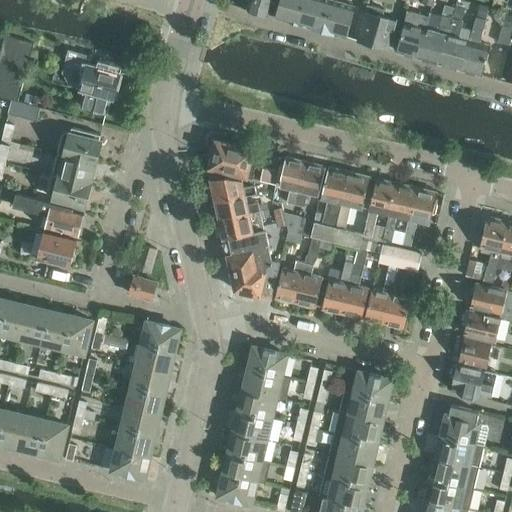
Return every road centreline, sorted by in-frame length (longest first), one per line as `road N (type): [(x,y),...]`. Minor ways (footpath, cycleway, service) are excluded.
road 1 (residential): [(511,90),(190,4)]
road 2 (residential): [(472,180),(447,167),(164,100)]
road 3 (unclassified): [(208,333),(165,146),(164,100)]
road 4 (residential): [(208,333),(249,323),(429,367)]
road 5 (residential): [(429,367),(472,180)]
road 6 (residential): [(0,461),(177,504)]
road 7 (unclassified): [(177,504),(209,377),(208,333)]
road 8 (residential): [(391,511),(429,367)]
